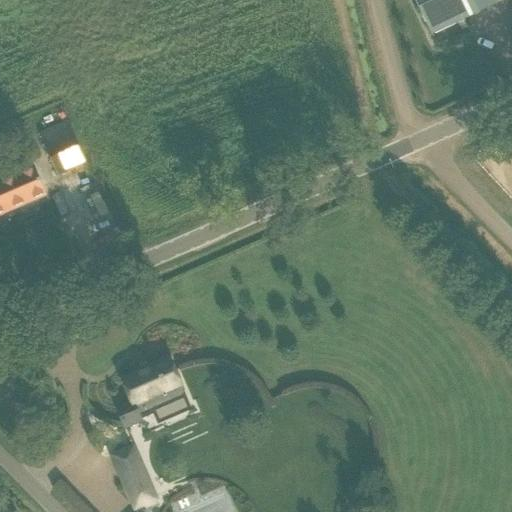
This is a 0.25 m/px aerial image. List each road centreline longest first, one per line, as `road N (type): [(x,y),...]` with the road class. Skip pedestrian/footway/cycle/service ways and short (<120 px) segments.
road 1 (unclassified): [(0,327),(511,102)]
road 2 (track): [(511,226),(429,140),(380,0)]
